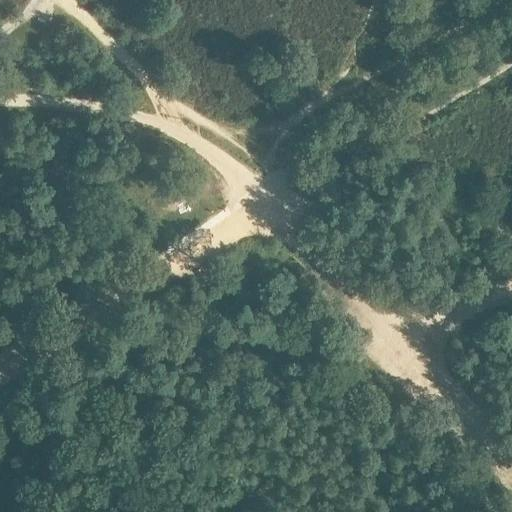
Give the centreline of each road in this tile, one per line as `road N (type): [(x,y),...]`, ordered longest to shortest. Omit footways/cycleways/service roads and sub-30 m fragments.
road 1 (track): [(268,211),(25,361)]
road 2 (track): [(511,65),(349,173),(268,211)]
road 3 (track): [(316,107),(497,0)]
road 4 (track): [(404,349),(268,211)]
road 5 (track): [(184,130),(0,100)]
road 6 (track): [(184,130),(63,0)]
road 7 (track): [(404,349),(511,460)]
road 8 (track): [(511,280),(404,349)]
